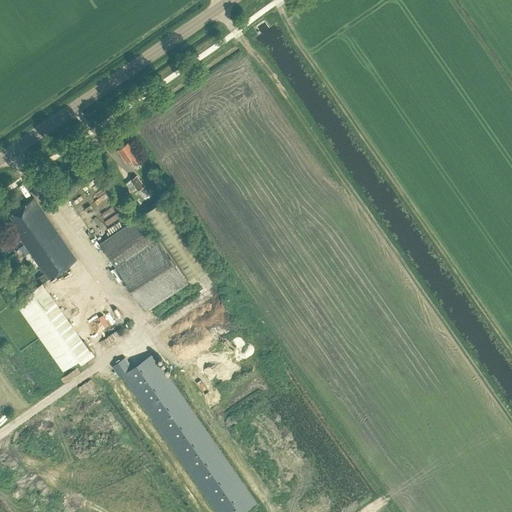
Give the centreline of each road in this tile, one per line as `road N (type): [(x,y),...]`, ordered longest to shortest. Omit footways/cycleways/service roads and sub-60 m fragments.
road 1 (track): [(511,418),(235,31)]
road 2 (track): [(511,349),(290,30),(278,0)]
road 3 (tertiary): [(0,160),(230,0)]
